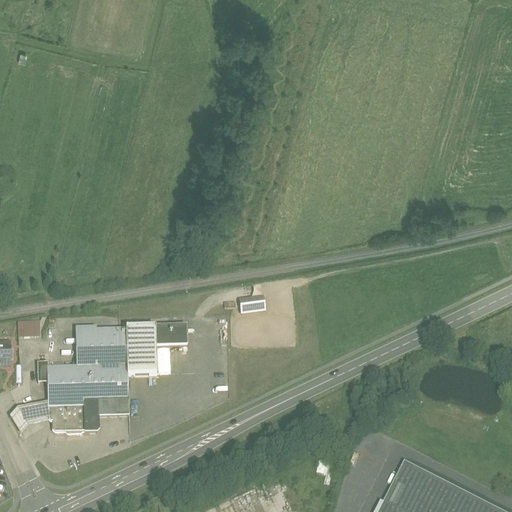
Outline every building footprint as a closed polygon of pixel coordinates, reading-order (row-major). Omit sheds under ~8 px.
[(33,49),(24,47),(22,56),(31,57),(33,49)] [(266,299),(240,302),(242,317),(268,314),(266,299)] [(25,325),(25,340),(42,340),(41,324),(25,325)] [(191,328),(74,331),(75,370),(49,371),(49,385),(50,422),(53,425),(56,425),(56,434),(59,437),(66,436),(69,439),(83,439),(85,436),(100,436),(103,433),(103,421),(132,420),(131,379),(162,378),(161,350),(191,349),(191,328)] [(0,370),(13,370),(12,346),(0,345),(0,370)] [(37,385),(49,385),(49,371),(49,367),(36,367),(37,385)] [(329,476),(331,463),(321,461),(319,474),(329,476)] [(500,511),(407,464),(382,511),(500,511)]
